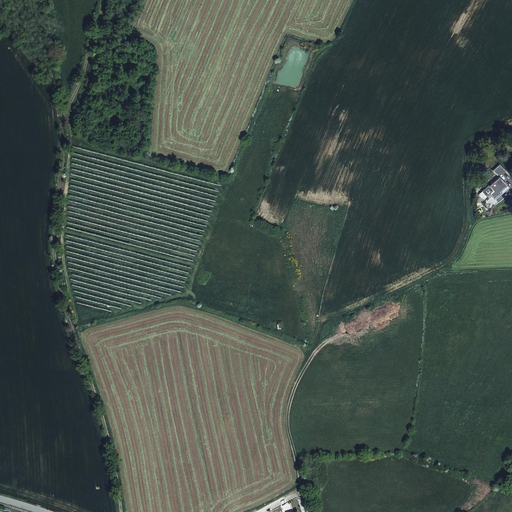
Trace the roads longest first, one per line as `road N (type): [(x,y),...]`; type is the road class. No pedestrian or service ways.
road 1 (track): [(118,511),(105,422),(60,281),(70,107),(104,0)]
road 2 (track): [(304,489),(287,429),(289,402),(313,351)]
